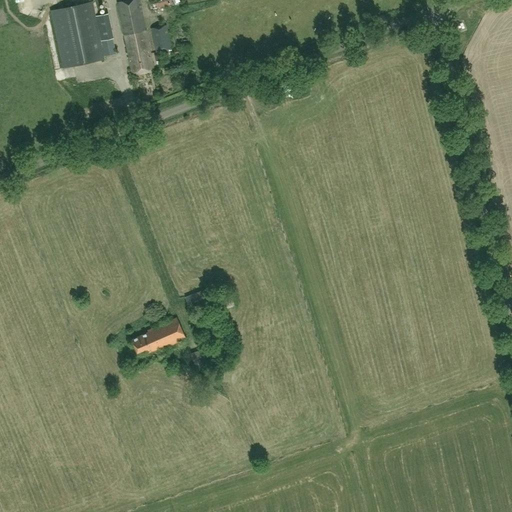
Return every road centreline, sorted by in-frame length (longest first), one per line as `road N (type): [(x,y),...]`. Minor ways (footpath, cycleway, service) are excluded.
road 1 (unclassified): [(0,177),(432,13)]
road 2 (unclassified): [(511,341),(432,13)]
